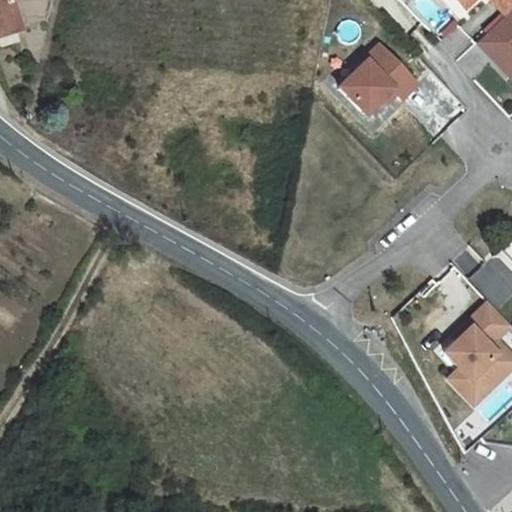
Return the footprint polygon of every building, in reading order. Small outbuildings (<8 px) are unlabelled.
[(511,0),(456,0),(467,11),(478,0),(489,0),(504,15),(475,42),(511,82),(511,0)] [(393,93),(404,102),(423,81),(377,42),(336,90),(370,119),(393,93)] [(511,241),(497,256),(511,271),(511,241)] [(459,366),(445,380),(474,410),(511,373),(511,356),(498,343),(511,329),(511,325),(489,302),(441,348),(459,366)] [(480,421),(464,435),(490,475),(511,453),(511,397),(483,423),(480,421)]
